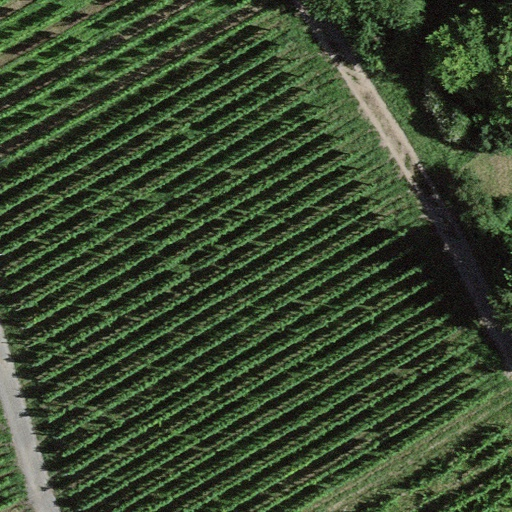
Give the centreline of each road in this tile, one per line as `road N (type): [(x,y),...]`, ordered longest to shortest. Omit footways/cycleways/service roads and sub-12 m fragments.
road 1 (track): [(304,0),(343,52),(511,343)]
road 2 (track): [(44,511),(0,362)]
